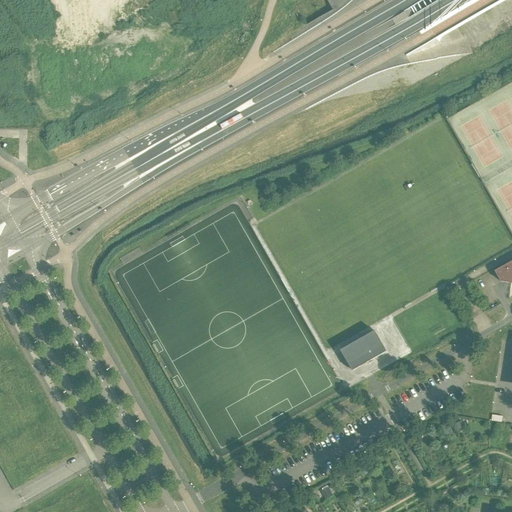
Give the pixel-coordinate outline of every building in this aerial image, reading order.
[(419,3),(417,0),(401,0),(407,10),(419,3)] [(439,39),(423,9),(411,16),(419,31),(417,32),(419,36),(422,42),(431,37),(434,42),(439,39)] [(307,25),(313,35),(338,20),(333,10),(307,25)] [(511,261),(495,271),(501,282),(511,283),(511,261)] [(375,331),(341,351),(352,371),(387,351),(375,331)] [(461,421),(455,424),(458,432),(465,429),(461,421)] [(453,433),(447,423),(441,426),(447,436),(453,433)] [(328,488),(322,492),(326,499),(332,495),(328,488)]
